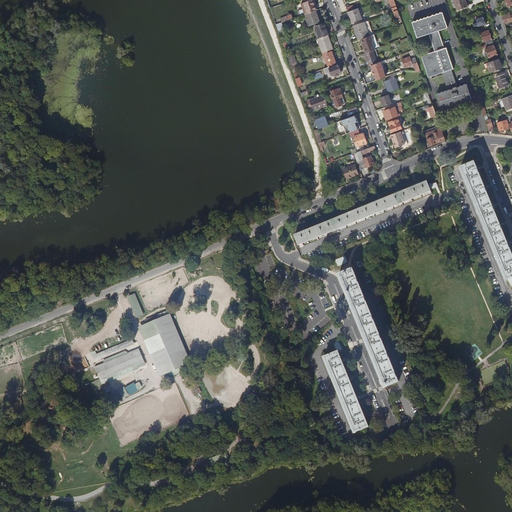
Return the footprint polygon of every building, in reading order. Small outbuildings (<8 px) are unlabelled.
[(314,3),(312,0),(309,0),(301,3),(305,13),(315,10),(316,9),(314,3)] [(398,10),(394,0),(388,0),(393,11),(398,10)] [(468,8),(465,0),(453,0),(458,12),(468,8)] [(362,19),(358,8),(354,9),(348,12),(352,23),(362,19)] [(319,22),(315,10),(305,13),(309,25),(319,22)] [(448,28),(443,12),(413,23),(418,38),(430,34),(436,52),(422,57),(429,78),(443,73),(449,91),(437,95),(442,110),(473,100),(468,85),(458,88),(452,70),(454,69),(446,48),(445,49),(439,31),(448,28)] [(282,22),(293,18),(291,14),(286,16),(287,17),(281,19),(282,22)] [(486,24),(483,16),(480,17),(479,16),(475,17),(478,27),(486,24)] [(369,36),(364,22),(353,26),(355,32),(356,31),(359,40),(362,39),(369,36)] [(329,34),(326,27),(325,27),(324,23),(315,26),(319,38),(328,35),(329,34)] [(493,42),(489,30),(482,32),(481,29),(477,31),(479,35),(482,34),(485,45),(493,42)] [(333,49),(328,35),(319,38),(317,39),(322,53),(327,51),(333,49)] [(373,41),(371,35),(369,36),(362,39),(364,47),(363,48),(365,53),(372,51),(375,50),(372,41),(373,41)] [(497,55),(493,42),(485,45),(486,48),(487,51),(484,51),(483,53),(484,56),(485,57),(487,57),(487,58),(497,55)] [(336,64),(331,51),(327,52),(327,51),(322,53),(325,61),(326,61),(328,66),(336,64)] [(377,63),(372,51),(365,53),(369,65),(371,65),(377,63)] [(414,63),(414,61),(412,62),(410,56),(402,59),(403,62),(401,62),(402,65),(404,64),(405,68),(414,65),(414,66),(418,65),(417,62),(414,63)] [(502,67),(500,63),(498,59),(487,63),(490,72),(502,67)] [(385,77),(380,62),(377,63),(371,65),(372,70),(374,74),(376,80),(385,77)] [(342,71),(341,68),(340,69),(338,64),(330,67),(333,74),(336,73),(336,75),(340,74),(339,72),(342,71)] [(508,86),(504,74),(495,77),(499,89),(508,86)] [(399,89),(394,77),(385,81),(389,93),(399,89)] [(345,104),(339,88),(331,91),(337,107),(345,104)] [(511,108),(511,94),(502,98),(506,110),(511,108)] [(327,105),(324,95),(309,100),(312,110),(327,105)] [(391,103),(388,95),(380,97),(383,106),(391,103)] [(397,114),(395,108),(401,106),(400,102),(383,108),(387,118),(397,114)] [(437,118),(432,104),(424,107),(425,109),(428,107),(432,117),(429,118),(430,120),(437,118)] [(358,129),(355,122),(357,121),(355,115),(339,121),(340,125),(344,126),(346,133),(349,132),(358,129)] [(492,125),(490,119),(488,120),(486,115),(484,116),(487,127),(492,125)] [(328,125),(324,116),(315,119),(318,129),(319,128),(326,126),(328,125)] [(401,128),(398,119),(390,121),(392,126),(390,126),(392,131),(401,128)] [(509,128),(506,120),(497,123),(499,131),(509,128)] [(445,139),(441,127),(426,133),(430,146),(435,144),(435,143),(445,139)] [(404,144),(400,131),(390,135),(392,140),(393,139),(395,147),(404,144)] [(366,142),(363,133),(359,134),(354,136),(357,145),(366,142)] [(366,153),(366,152),(375,149),(374,145),(353,153),(359,169),(374,164),(372,159),(370,156),(360,159),(358,156),(366,153)] [(511,278),(511,252),(475,162),(462,168),(508,280),(511,278)] [(358,175),(354,165),(343,169),(345,173),(347,172),(349,178),(358,175)] [(299,245),(432,192),(428,183),(295,235),(299,245)] [(345,255),(336,259),(339,265),(348,261),(345,255)] [(399,381),(353,269),(339,274),(385,387),(399,381)] [(143,314),(135,294),(130,296),(138,316),(138,317),(144,315),(143,314)] [(163,318),(161,314),(146,320),(148,325),(163,318)] [(186,362),(167,316),(163,318),(148,325),(144,326),(163,372),(186,362)] [(120,346),(134,340),(132,336),(118,342),(120,346)] [(107,377),(145,362),(139,346),(94,365),(101,381),(107,378),(107,377)] [(369,427),(336,352),(322,358),(355,432),(369,427)] [(119,390),(123,398),(142,388),(139,380),(119,390)] [(209,459),(212,466),(224,460),(221,453),(209,459)]
